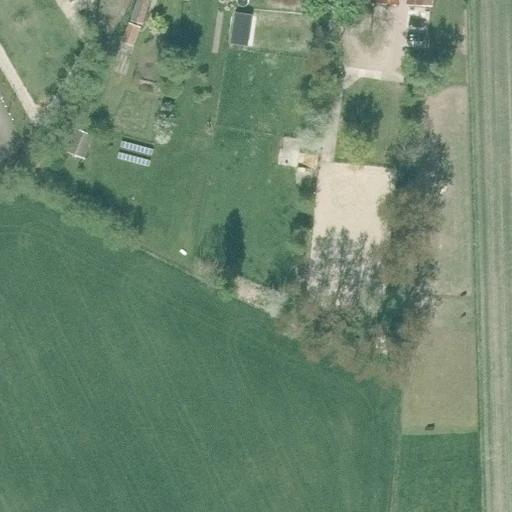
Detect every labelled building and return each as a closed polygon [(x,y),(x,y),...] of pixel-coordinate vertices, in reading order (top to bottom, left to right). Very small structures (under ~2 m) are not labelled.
[(142,25),(149,0),(135,0),(129,21),(142,25)] [(249,9),(250,0),(234,0),(233,7),(249,9)] [(398,5),(398,0),(370,0),(370,2),(362,1),(361,10),(372,11),(372,2),(398,5)] [(242,21),(243,11),(235,10),(234,20),(242,21)] [(133,47),(140,27),(128,23),(120,43),(133,47)] [(248,32),(233,30),(230,45),(246,47),(248,32)] [(84,160),(94,136),(68,126),(59,150),(84,160)] [(114,138),(109,155),(136,163),(141,147),(114,138)]
